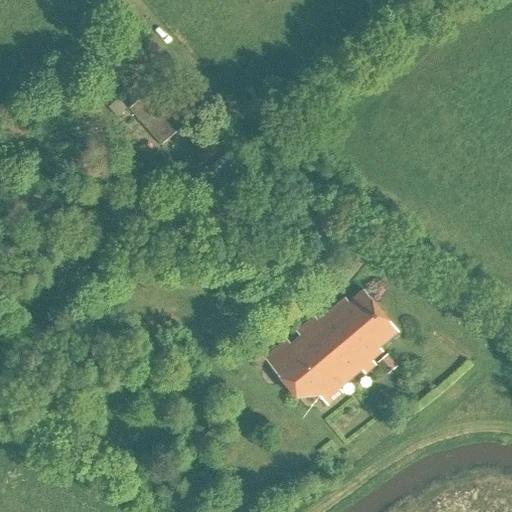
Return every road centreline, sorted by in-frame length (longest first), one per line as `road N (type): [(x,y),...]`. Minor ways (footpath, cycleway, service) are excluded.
road 1 (unclassified): [(511,346),(347,241),(95,224),(0,195)]
road 2 (track): [(0,331),(76,261),(95,224)]
